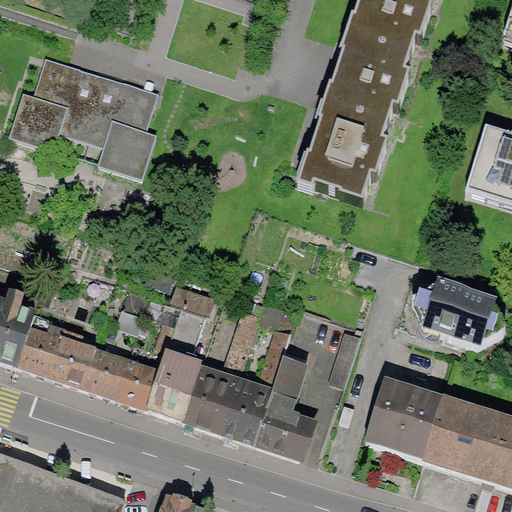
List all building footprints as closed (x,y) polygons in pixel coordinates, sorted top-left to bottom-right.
[(303,171),(293,203),(311,209),(313,203),(361,217),(370,188),(377,191),(386,160),(379,158),(391,121),(398,123),(409,90),(401,87),(412,52),(419,55),(430,21),(423,19),(428,0),(361,0),(362,0),(351,34),(346,32),(335,68),(339,69),(329,103),(325,102),(313,139),(317,140),(307,172),(303,171)] [(511,0),(506,0),(491,50),(511,57),(511,0)] [(21,100),(6,146),(50,160),(58,137),(101,151),(94,175),(140,189),(154,144),(139,140),(152,98),(43,63),(30,103),(21,100)] [(511,150),(478,141),(460,202),(511,218),(511,150)] [(415,288),(398,339),(476,360),(490,310),(415,288)] [(0,312),(0,369),(13,374),(24,338),(29,321),(0,312)] [(32,326),(18,369),(144,411),(158,368),(32,326)] [(202,359),(165,347),(158,368),(144,411),(181,423),(201,364),(202,359)] [(272,387),(201,364),(181,423),(304,464),(318,420),(300,415),(301,412),(293,409),(308,365),(282,356),(272,387)] [(362,443),(422,461),(444,393),(384,375),(362,443)] [(511,414),(444,393),(422,461),(511,489),(511,414)] [(0,511),(119,511),(122,505),(0,461),(0,511)] [(147,511),(185,511),(151,500),(147,511)]
